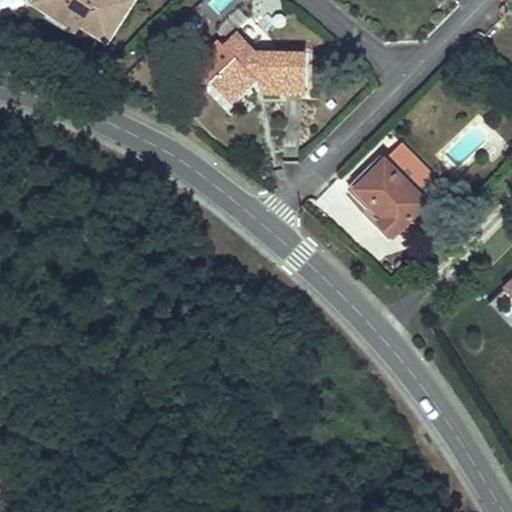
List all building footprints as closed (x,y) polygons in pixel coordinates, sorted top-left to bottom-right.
[(55,0),(38,0),(35,3),(77,37),(82,30),(51,5),(55,0)] [(55,0),(51,5),(82,30),(97,41),(107,29),(115,35),(137,7),(127,0),(55,0)] [(235,0),(214,0),(211,3),(223,14),(235,0)] [(260,92),(303,93),(305,53),(249,49),(233,28),(217,40),(232,58),(208,79),(229,101),(250,82),(257,81),(260,92)] [(115,35),(107,29),(97,41),(105,48),(115,35)] [(422,203),(432,192),(405,166),(397,174),(381,160),(354,187),(382,213),(375,221),(371,226),(387,241),(391,237),(422,203)] [(405,166),(432,192),(436,188),(409,162),(405,166)] [(382,213),(354,187),(347,194),(375,221),(382,213)] [(435,215),(422,203),(391,237),(404,249),(435,215)]
